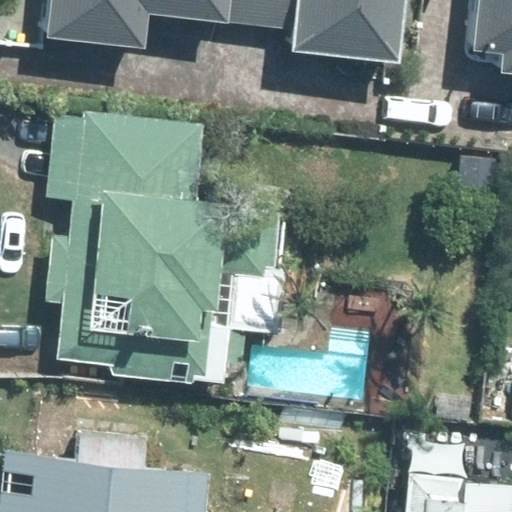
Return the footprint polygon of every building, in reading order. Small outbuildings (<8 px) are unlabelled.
[(282,40),(389,51),(393,0),(38,0),(36,25),(137,38),(139,6),(286,22),(282,40)] [(511,0),(481,0),(476,62),(511,65),(511,0)] [(171,359),(171,355),(235,362),(253,192),(187,185),(192,124),(62,112),(40,347),(171,359)] [(0,511),(175,511),(181,461),(2,442),(0,460),(0,511)] [(499,511),(503,481),(403,470),(398,511),(499,511)]
